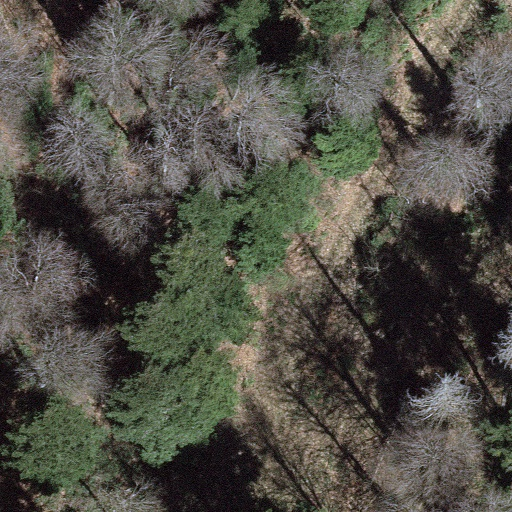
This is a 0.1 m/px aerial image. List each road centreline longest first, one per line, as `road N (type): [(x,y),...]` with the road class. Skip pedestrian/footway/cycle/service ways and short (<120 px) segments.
road 1 (track): [(482,0),(233,493)]
road 2 (track): [(233,493),(305,456),(511,259)]
